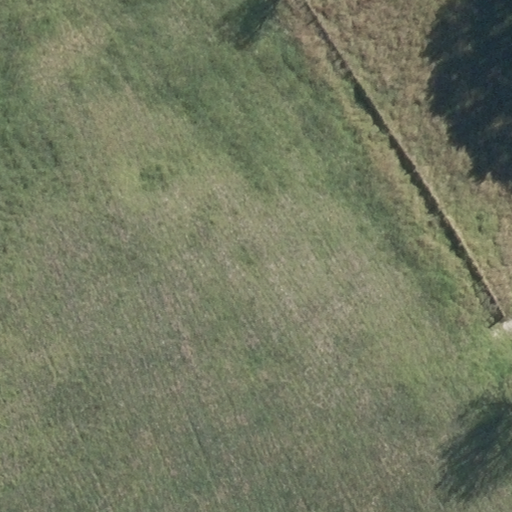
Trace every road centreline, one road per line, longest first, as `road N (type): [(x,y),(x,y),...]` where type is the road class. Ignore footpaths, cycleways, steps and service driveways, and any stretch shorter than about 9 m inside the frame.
road 1 (unknown): [(477,0),(0,256)]
road 2 (unknown): [(511,405),(296,92),(243,0)]
